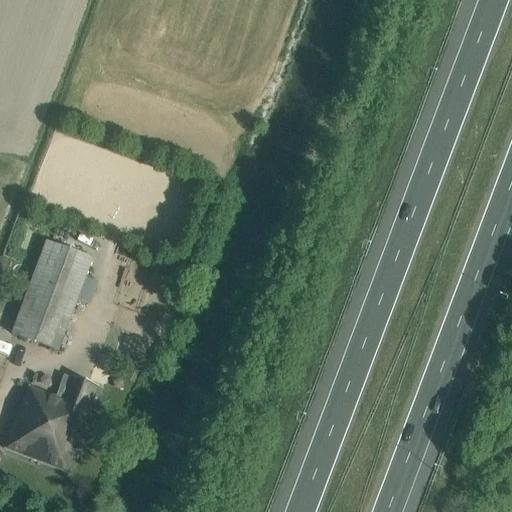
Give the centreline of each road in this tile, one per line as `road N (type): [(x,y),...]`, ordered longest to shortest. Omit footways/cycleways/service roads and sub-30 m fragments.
road 1 (motorway): [(494,0),(300,511)]
road 2 (motorway): [(388,511),(511,181)]
